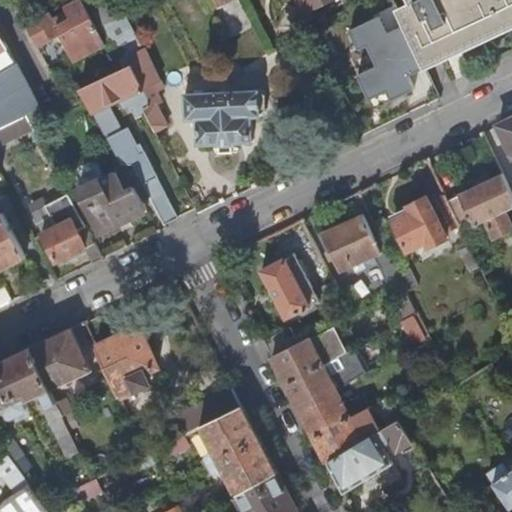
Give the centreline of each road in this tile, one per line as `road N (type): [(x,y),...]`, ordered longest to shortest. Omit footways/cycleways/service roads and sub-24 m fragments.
road 1 (residential): [(195,253),(511,100)]
road 2 (residential): [(195,253),(326,511)]
road 3 (residential): [(0,343),(195,253)]
road 4 (unknown): [(358,175),(289,26)]
